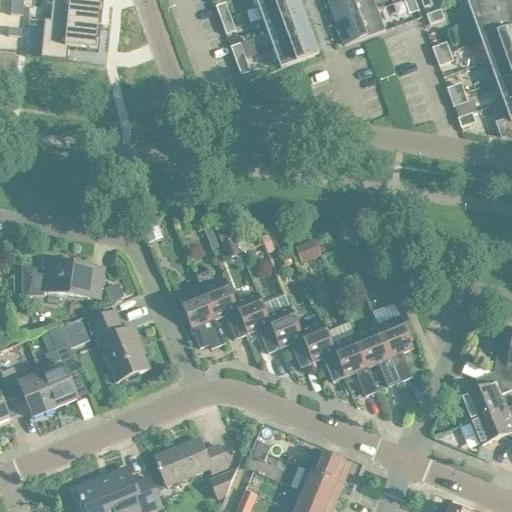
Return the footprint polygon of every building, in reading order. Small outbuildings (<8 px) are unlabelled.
[(11,0),(10,8),(22,9),(23,1),(11,0)] [(44,22),(44,23),(98,28),(98,26),(100,5),(80,3),(72,3),(72,0),(45,0),(46,1),(52,2),(50,22),(44,22)] [(254,0),(258,8),(279,0),(254,0)] [(265,28),(299,16),(292,0),(279,0),(258,8),(265,28)] [(372,0),(342,0),(328,5),(336,25),(376,11),(372,0)] [(413,0),(406,0),(403,1),(408,15),(418,12),(413,0)] [(429,0),(419,0),(423,8),(431,5),(429,0)] [(473,22),(507,9),(503,0),(469,0),(466,1),(473,22)] [(223,4),(215,7),(220,22),(228,19),(223,4)] [(21,17),(22,9),(10,8),(9,16),(21,17)] [(473,22),(480,42),(511,30),(511,23),(507,9),(473,22)] [(376,11),(336,25),(343,47),(384,32),(376,11)] [(425,16),(428,23),(429,26),(443,20),(440,11),(425,16)] [(272,48),(306,36),(299,16),(265,28),(272,48)] [(228,19),(220,22),(225,36),(233,33),(228,19)] [(44,23),(41,59),(66,61),(68,49),(76,49),(95,52),(98,31),(98,28),(44,23)] [(8,29),(7,37),(19,38),(20,30),(8,29)] [(488,62),(511,53),(511,30),(480,42),(488,62)] [(306,36),(272,48),(280,70),(314,58),(306,36)] [(435,58),(449,53),(445,43),(431,49),(435,58)] [(235,62),(244,59),(239,44),(230,48),(235,62)] [(449,53),(435,58),(438,68),(452,62),(449,53)] [(495,83),(511,76),(511,53),(488,62),(495,83)] [(244,59),(235,62),(240,76),(250,73),(244,59)] [(502,103),(511,99),(511,76),(495,83),(502,103)] [(449,99),(463,94),(460,84),(446,89),(449,99)] [(463,94),(449,99),(453,108),(467,103),(463,94)] [(511,99),(502,103),(508,119),(495,124),(500,140),(511,141),(511,99)] [(471,114),(457,119),(460,129),(474,123),(471,114)] [(145,236),(158,231),(154,221),(141,226),(145,236)] [(211,250),(218,247),(211,228),(204,230),(211,250)] [(219,242),(233,238),(229,229),(216,233),(219,242)] [(232,239),(222,243),(228,258),(238,253),(232,239)] [(311,240),(294,247),(300,263),(318,256),(311,240)] [(43,262),(42,269),(24,266),(23,298),(46,297),(47,293),(99,300),(103,270),(43,262)] [(246,335),(233,303),(223,279),(212,284),(207,273),(196,277),(200,289),(214,321),(224,317),(234,340),(246,335)] [(120,294),(116,283),(101,289),(105,300),(120,294)] [(224,346),(214,321),(200,289),(178,298),(199,350),(208,346),(210,352),(224,346)] [(279,350),(266,317),(256,294),(233,303),(246,335),(257,331),(267,355),(279,350)] [(311,364),(298,331),(288,308),(266,317),(279,350),(289,345),(299,369),(311,364)] [(140,345),(132,328),(121,333),(113,313),(88,323),(103,359),(105,358),(116,384),(148,371),(138,346),(140,345)] [(376,327),(399,383),(411,378),(402,354),(412,350),(399,318),(376,327)] [(332,383),(344,378),(331,346),(321,322),(298,331),(311,364),(322,360),(332,383)] [(65,337),(82,330),(79,323),(62,330),(65,337)] [(353,336),(367,369),(377,364),(387,388),(399,383),(376,327),(353,336)] [(503,382),(511,385),(511,335),(509,351),(497,349),(493,373),(503,382)] [(331,346),(344,378),(354,374),(364,398),(376,392),(367,369),(353,336),(331,346)] [(51,372),(40,376),(54,409),(76,400),(65,373),(76,369),(67,347),(55,352),(59,361),(48,365),(51,372)] [(54,409),(40,376),(30,381),(27,374),(16,378),(13,369),(0,374),(8,393),(10,396),(21,392),(32,419),(54,409)] [(0,396),(8,393),(0,374),(0,373),(0,423),(8,420),(0,399),(0,396)] [(498,396),(511,390),(511,385),(503,382),(493,373),(475,381),(479,391),(461,399),(471,423),(504,409),(498,396)] [(500,439),(511,443),(511,429),(504,409),(471,423),(481,447),(500,439)] [(227,469),(217,447),(203,453),(198,440),(154,458),(166,488),(209,470),(211,475),(227,469)] [(253,443),(250,448),(265,454),(268,449),(253,443)] [(262,462),(265,454),(250,448),(247,455),(262,462)] [(305,471),(342,487),(351,466),(314,450),(305,471)] [(150,511),(161,508),(149,479),(133,486),(126,469),(76,490),(85,511),(136,511),(142,510),(142,511),(150,511)] [(207,481),(215,502),(223,498),(235,469),(207,481)] [(297,491),(334,507),(342,487),(305,471),(297,491)] [(288,511),(291,511),(331,511),(334,507),(297,491),(288,511)] [(244,492),(241,499),(253,504),(256,497),(244,492)]
